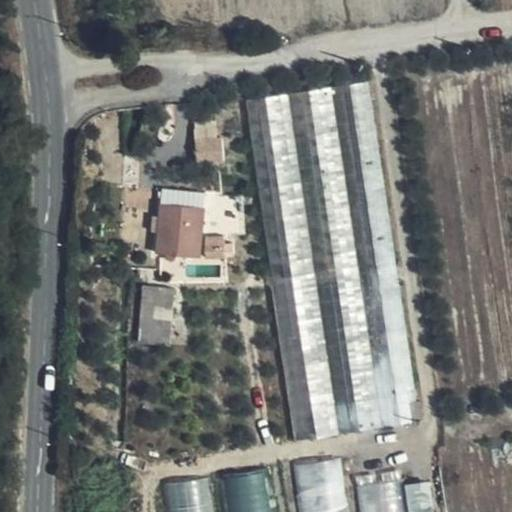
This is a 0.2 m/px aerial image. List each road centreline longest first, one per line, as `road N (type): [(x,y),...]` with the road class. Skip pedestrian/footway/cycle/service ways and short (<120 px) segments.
road 1 (secondary): [(45,86),(38,511)]
road 2 (unknown): [(381,40),(425,346),(422,430),(402,442)]
road 3 (unclassified): [(192,70),(511,20)]
road 4 (unclassified): [(45,86),(80,101),(166,92),(192,70)]
road 5 (unclassified): [(45,86),(73,67),(159,59),(192,70)]
